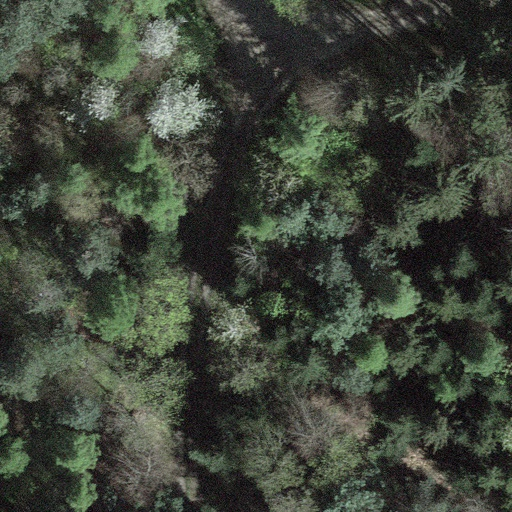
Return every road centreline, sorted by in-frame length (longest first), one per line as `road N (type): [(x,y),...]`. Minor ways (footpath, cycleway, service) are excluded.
road 1 (track): [(243,42),(189,353),(199,511)]
road 2 (track): [(223,0),(243,42),(436,0)]
